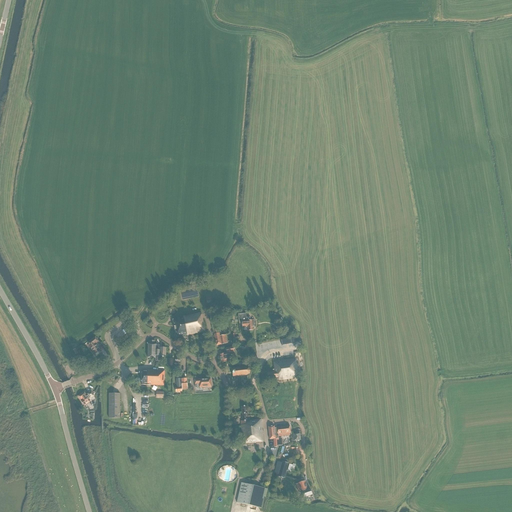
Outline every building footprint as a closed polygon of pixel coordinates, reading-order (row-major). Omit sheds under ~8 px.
[(218,318),(226,316),(225,314),(226,313),(231,312),(231,309),(225,310),(216,311),(217,313),(218,318)] [(173,320),(176,337),(187,335),(205,331),(201,313),(180,317),(180,318),(179,318),(178,319),(178,318),(173,319),(173,320)] [(217,313),(209,315),(212,328),(219,326),(220,326),(218,318),(217,313)] [(246,313),(238,314),(239,319),(242,319),(242,325),(247,324),(248,331),(253,330),(253,327),(254,326),(254,320),(251,320),(250,317),(246,318),(246,313)] [(228,343),(226,335),(222,336),(219,326),(212,328),(216,346),(222,344),(228,343)] [(99,342),(95,337),(88,342),(90,344),(88,345),(94,354),(99,350),(95,344),(99,342)] [(155,345),(155,341),(150,341),(150,344),(148,344),(148,358),(155,358),(155,361),(159,361),(159,350),(156,350),(156,345),(155,345)] [(156,345),(156,350),(159,350),(160,350),(160,356),(166,356),(166,348),(160,348),(159,348),(160,345),(156,345)] [(220,355),(222,363),(231,361),(229,353),(234,352),(233,346),(226,348),(227,353),(220,355)] [(295,364),(295,359),(277,361),(277,362),(274,362),(275,372),(273,372),(267,373),(268,378),(278,377),(278,379),(297,377),(296,364),(295,364)] [(246,367),(232,369),(232,371),(232,373),(232,374),(233,377),(246,375),(249,373),(250,371),(249,368),(246,367)] [(142,385),(164,386),(165,371),(142,370),(142,385)] [(199,388),(211,387),(211,379),(199,380),(195,380),(195,384),(196,388),(199,388)] [(92,401),(92,404),(95,404),(95,399),(94,396),(92,393),(88,395),(87,396),(84,392),(78,396),(81,401),(84,406),(92,401)] [(120,394),(109,394),(109,418),(120,418),(120,394)] [(242,443),(263,442),(261,420),(249,420),(249,416),(248,416),(247,406),(241,407),(242,421),(241,421),(242,443)] [(290,426),(276,427),(276,428),(274,428),(274,426),(268,427),(270,440),(274,439),(274,447),(279,446),(278,438),(279,438),(278,434),(282,434),(282,436),(290,435),(290,433),(291,433),(290,426)] [(284,478),(288,464),(282,462),(282,463),(277,462),(274,473),(279,474),(278,476),(284,478)] [(303,498),(312,495),(310,489),(308,490),(307,487),(307,485),(306,485),(305,481),(296,484),(299,493),(301,492),(303,498)] [(264,496),(266,497),(267,489),(266,489),(241,483),(237,503),(261,508),(264,496)]
